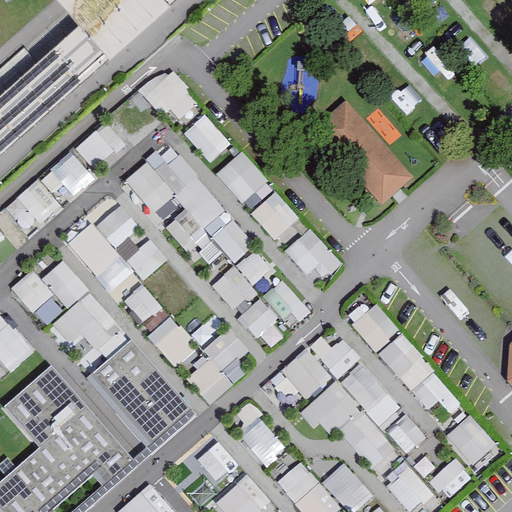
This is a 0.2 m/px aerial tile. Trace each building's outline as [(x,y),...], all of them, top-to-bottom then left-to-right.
[(0,155),(175,0),(107,0),(78,26),(0,95),(0,155)] [(107,0),(54,0),(78,26),(107,0)] [(441,50),(425,65),(445,86),(461,72),(441,50)] [(178,125),(203,103),(174,69),(148,90),(178,125)] [(415,118),(431,104),(410,80),(394,94),(415,118)] [(113,120),(130,144),(159,123),(142,99),(113,120)] [(411,176),(344,102),(314,129),(381,203),(411,176)] [(207,115),(187,135),(215,164),(236,143),(207,115)] [(80,152),(89,161),(97,152),(112,166),(132,145),(108,122),(80,152)] [(75,152),(45,179),(59,194),(65,189),(77,202),(100,179),(75,152)] [(220,176),(248,205),(273,180),(245,152),(220,176)] [(180,156),(160,175),(191,208),(169,228),(188,248),(230,210),(180,156)] [(156,219),(180,196),(149,164),(125,187),(156,219)] [(7,207),(16,220),(33,209),(45,226),(68,211),(47,180),(7,207)] [(279,241),(304,220),(280,192),(255,214),(279,241)] [(123,206),(100,227),(119,247),(142,226),(123,206)] [(32,212),(19,221),(28,234),(41,225),(32,212)] [(216,240),(239,263),(257,246),(233,222),(216,240)] [(118,294),(140,274),(93,224),(71,245),(118,294)] [(312,275),(323,263),(335,274),(346,261),(311,229),(288,255),(312,275)] [(156,241),(131,259),(146,281),(171,263),(156,241)] [(253,285),(276,274),(265,252),(243,262),(253,285)] [(66,261),(45,279),(72,310),(92,292),(66,261)] [(217,288),(241,311),(260,291),(237,268),(217,288)] [(35,314),(57,296),(38,272),(15,289),(35,314)] [(171,312),(196,300),(185,276),(160,287),(171,312)] [(287,282),(270,298),(296,327),(313,311),(287,282)] [(129,304),(149,325),(167,307),(147,287),(129,304)] [(104,357),(130,335),(93,293),(57,325),(74,345),(85,336),(104,357)] [(245,316),(269,344),(287,328),(263,301),(245,316)] [(355,327),(382,353),(405,330),(378,304),(355,327)] [(206,309),(187,325),(206,347),(225,331),(206,309)] [(0,313),(0,348),(19,369),(38,352),(1,313),(0,313)] [(171,319),(153,340),(183,367),(202,346),(171,319)] [(214,404),(237,385),(226,372),(251,351),(237,334),(189,374),(214,404)] [(431,410),(452,392),(404,336),(382,354),(431,410)] [(130,340),(92,373),(153,443),(191,410),(130,340)] [(296,408),(333,374),(312,351),(275,386),(296,408)] [(343,383),(387,429),(406,410),(362,365),(343,383)] [(0,511),(73,511),(133,460),(50,366),(3,407),(39,448),(0,481),(0,511)] [(153,443),(92,373),(86,378),(146,449),(153,443)] [(336,383),(307,412),(329,435),(337,427),(382,472),(404,450),(336,383)] [(252,404),(241,414),(253,429),(245,436),(271,466),(291,448),(252,404)] [(474,415),(449,438),(476,468),(501,445),(474,415)] [(410,416),(391,433),(410,454),(430,437),(410,416)] [(211,435),(177,467),(202,493),(236,461),(211,435)] [(450,500),(476,478),(460,459),(434,481),(450,500)] [(303,463),(280,484),(306,511),(337,511),(344,507),(303,463)] [(348,464),(326,483),(351,511),(358,511),(376,497),(348,464)] [(417,467),(391,483),(409,511),(415,511),(436,499),(417,467)] [(224,511),(254,511),(269,495),(248,476),(219,508),(224,511)] [(122,511),(177,511),(152,485),(122,511)] [(363,511),(392,511),(379,498),(363,511)]
